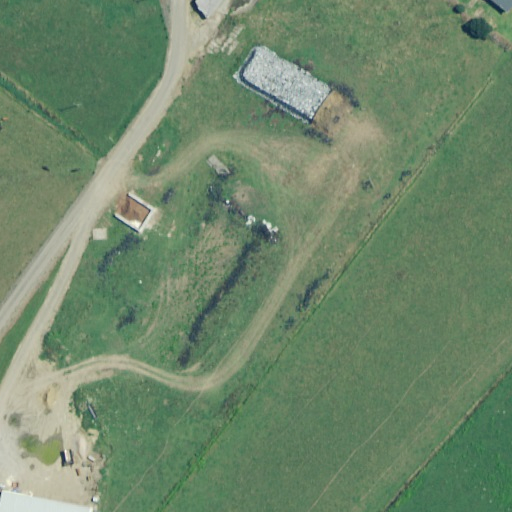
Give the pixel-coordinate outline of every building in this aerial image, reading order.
[(198,0),(190,12),(199,25),(206,23),(222,0),(198,0)] [(511,0),(491,0),(509,13),(511,9),(511,0)] [(255,38),(226,16),(208,41),(237,62),(255,38)] [(157,207),(132,192),(126,202),(135,207),(126,222),(142,232),(157,207)] [(91,511),(93,507),(4,493),(1,511),(91,511)]
